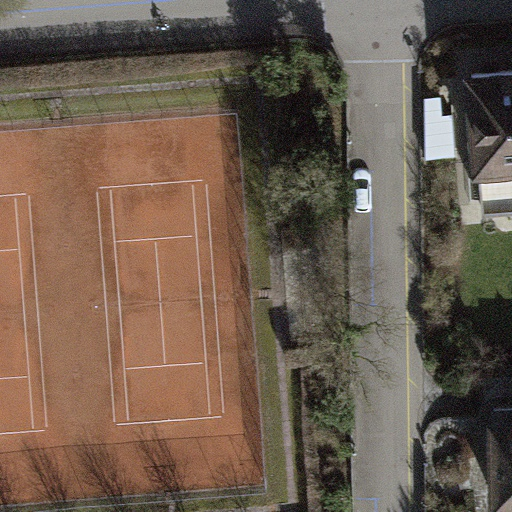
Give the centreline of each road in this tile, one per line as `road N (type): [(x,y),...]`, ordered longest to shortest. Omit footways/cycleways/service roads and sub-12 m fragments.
road 1 (residential): [(390,511),(381,0)]
road 2 (residential): [(0,29),(371,0)]
